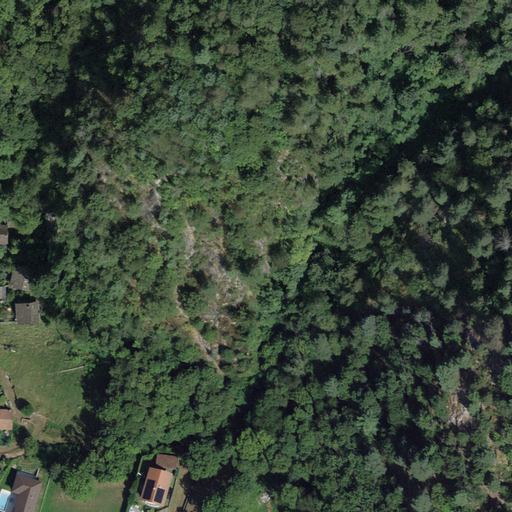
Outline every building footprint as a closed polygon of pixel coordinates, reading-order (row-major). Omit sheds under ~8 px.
[(36,267),(13,264),(10,286),(32,290),(36,267)] [(38,300),(15,303),(17,323),(40,321),(38,300)] [(12,411),(0,411),(0,430),(12,430),(12,411)] [(172,477),(149,470),(140,502),(163,508),(172,477)] [(30,511),(38,484),(24,480),(15,511),(30,511)]
